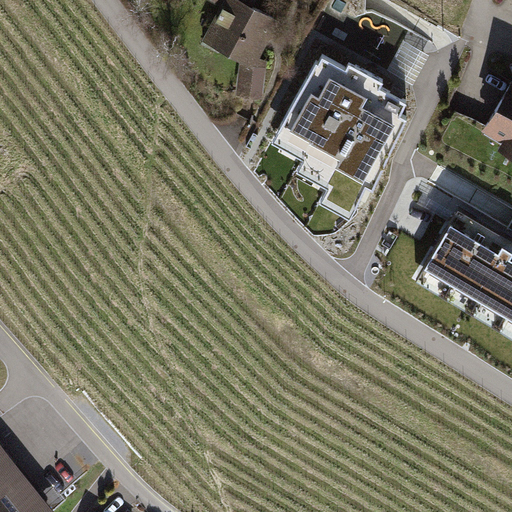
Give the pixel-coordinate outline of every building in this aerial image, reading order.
[(212,0),(220,4),(202,39),(241,59),(236,94),(262,97),(267,58),(260,55),(279,18),(252,3),(254,0),(212,0)] [(342,78),(329,70),(318,90),(311,86),(289,127),(339,154),(334,163),(362,178),(395,119),(373,107),(362,101),(367,91),(342,78)] [(511,81),(486,128),(511,142),(511,81)] [(431,203),(448,178),(429,165),(412,191),(431,203)] [(511,245),(455,212),(417,277),(511,333),(511,245)] [(0,511),(27,511),(0,477),(0,476),(8,471),(0,461),(0,511)]
